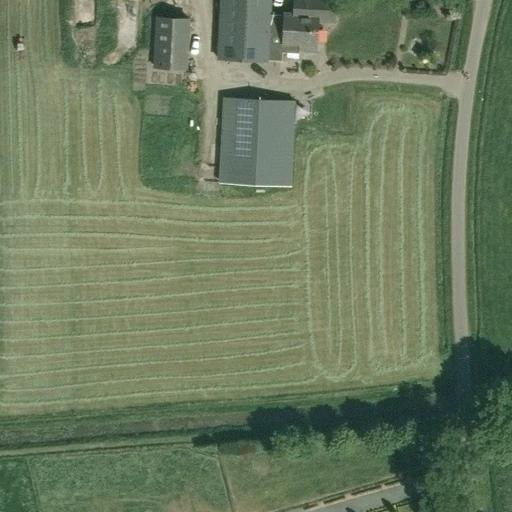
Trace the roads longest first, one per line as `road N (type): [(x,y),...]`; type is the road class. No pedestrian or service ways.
road 1 (unclassified): [(477,511),(462,386),(458,147),(482,0)]
road 2 (unknown): [(204,0),(206,45),(242,72),(404,64),(466,84)]
